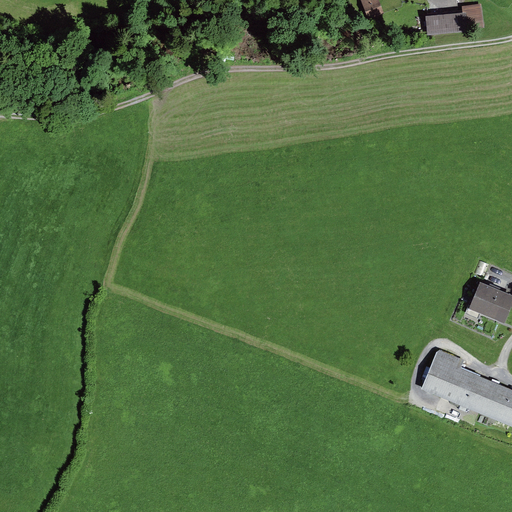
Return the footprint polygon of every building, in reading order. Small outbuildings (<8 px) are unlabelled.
[(372,0),(363,0),(361,1),(368,21),(384,15),(378,0),(374,0),(373,1),(372,0)] [(465,7),(465,15),(467,30),(485,28),(482,6),(465,7)] [(465,15),(426,19),(428,36),(467,32),(467,30),(465,15)] [(489,265),(480,261),(475,273),(484,277),(489,265)] [(511,306),(511,297),(480,284),(469,310),(504,325),(511,306)] [(511,389),(461,368),(464,361),(438,350),(421,390),(511,428),(511,389)]
